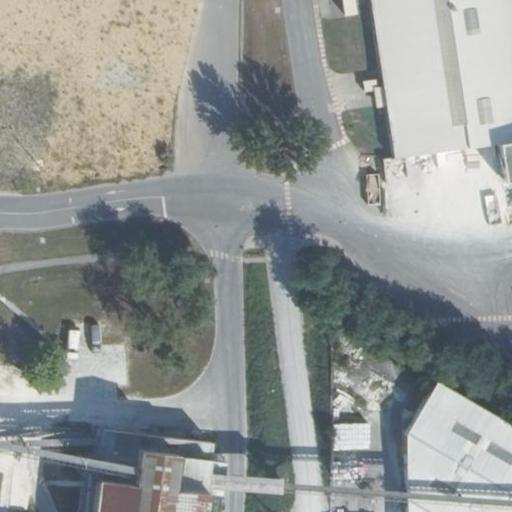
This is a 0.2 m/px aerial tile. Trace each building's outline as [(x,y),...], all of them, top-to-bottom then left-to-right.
[(0,0),(0,153),(151,167),(165,0),(0,0)] [(511,0),(369,0),(393,157),(497,142),(502,180),(511,178),(511,0)] [(0,333),(0,387),(10,387),(8,333),(0,333)] [(511,511),(511,431),(431,384),(400,434),(400,484),(400,511),(511,511)] [(130,482),(94,478),(90,511),(205,511),(210,478),(214,443),(137,434),(132,469),(130,482)]
